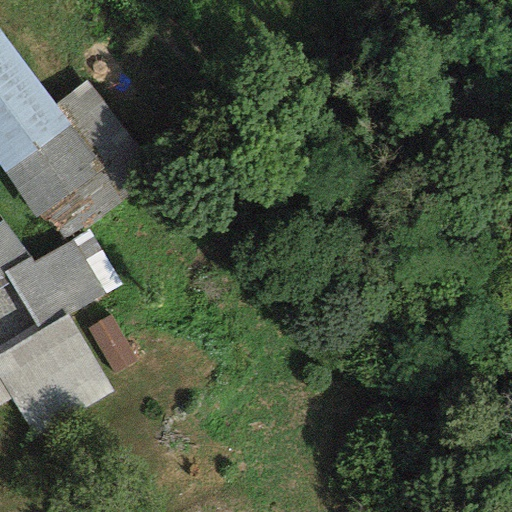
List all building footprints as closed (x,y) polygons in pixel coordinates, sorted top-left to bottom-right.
[(104,168),(0,34),(0,171),(31,217),(104,168)] [(86,80),(58,99),(95,154),(123,135),(86,80)] [(0,288),(9,283),(3,272),(30,258),(2,220),(0,220),(0,288)] [(30,258),(3,272),(9,283),(36,332),(68,314),(120,285),(90,231),(32,264),(30,258)] [(112,392),(68,314),(36,332),(0,352),(0,384),(31,439),(112,392)]
